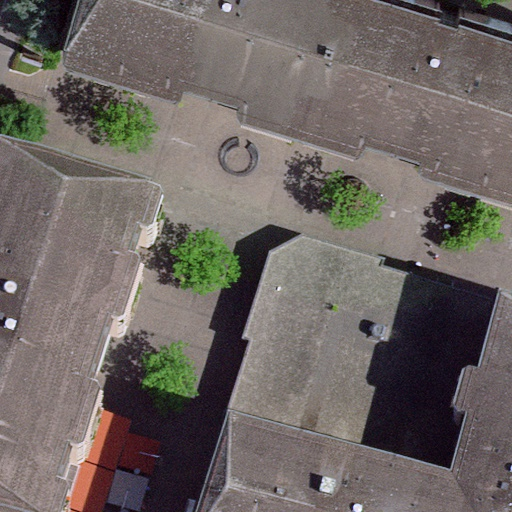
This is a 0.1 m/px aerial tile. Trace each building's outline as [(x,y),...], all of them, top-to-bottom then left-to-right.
[(311,0),(51,0),(36,47),(275,120),(311,0)] [(511,19),(440,0),(311,0),(275,120),(511,192),(511,19)] [(0,511),(78,511),(164,209),(34,173),(0,163),(0,511)] [(287,249),(238,434),(454,494),(502,304),(287,249)] [(238,434),(216,511),(511,511),(511,307),(502,304),(454,494),(238,434)]
